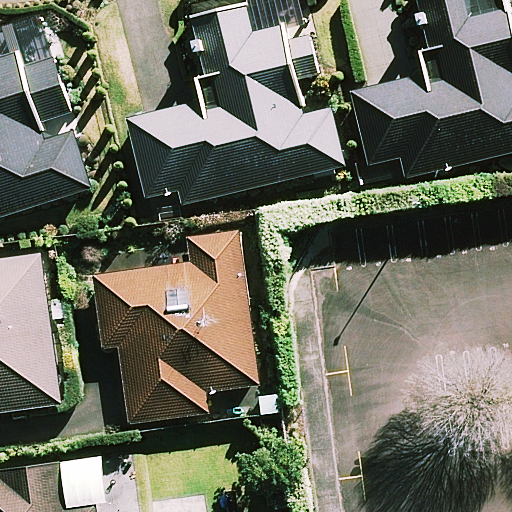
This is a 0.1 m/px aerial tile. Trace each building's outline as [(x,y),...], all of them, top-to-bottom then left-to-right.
[(409,178),(511,153),(511,20),(509,22),(503,0),(415,0),(433,71),(355,90),(374,170),(405,162),(409,178)] [(184,205),(340,168),(327,116),(301,122),(292,82),(318,76),(310,42),(284,48),(280,31),(251,38),(245,12),(195,24),(190,25),(208,98),(130,116),(149,196),(180,189),(184,205)] [(0,222),(90,194),(74,143),(48,151),(40,123),(68,114),(52,61),(23,70),(20,60),(0,65),(0,222)] [(261,387),(241,233),(189,240),(192,264),(97,276),(106,349),(122,347),(132,425),(211,414),(209,394),(261,387)] [(0,414),(62,407),(43,259),(0,263),(0,414)] [(107,503),(102,461),(0,474),(0,511),(98,511),(98,504),(107,503)]
